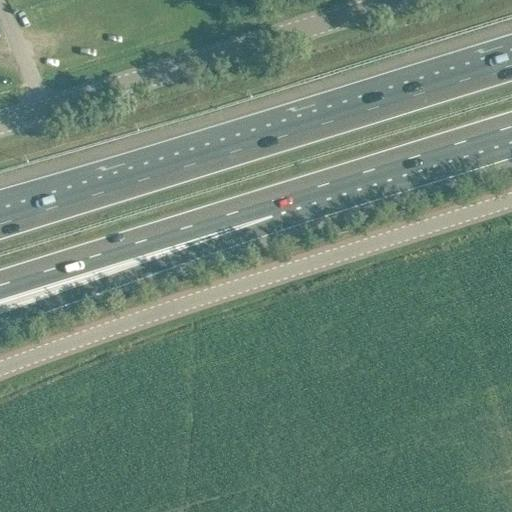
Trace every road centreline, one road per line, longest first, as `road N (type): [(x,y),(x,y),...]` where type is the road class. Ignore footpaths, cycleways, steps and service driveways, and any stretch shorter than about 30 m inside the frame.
road 1 (unclassified): [(0,370),(511,202)]
road 2 (motorway): [(511,67),(0,224)]
road 3 (unclassified): [(0,127),(407,0)]
road 4 (motorway): [(0,321),(103,284),(273,202)]
road 5 (motorway): [(0,287),(273,202)]
road 6 (motorway): [(273,202),(511,128)]
